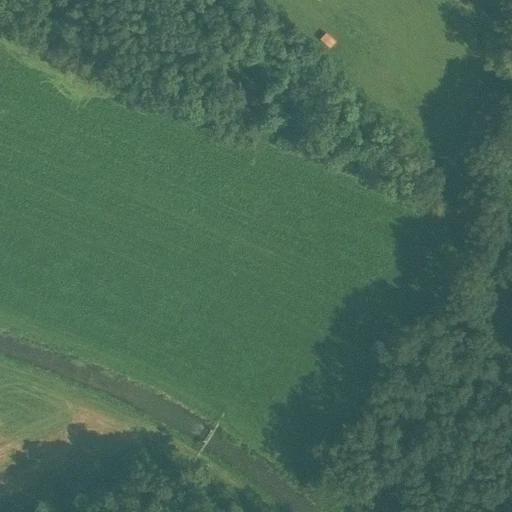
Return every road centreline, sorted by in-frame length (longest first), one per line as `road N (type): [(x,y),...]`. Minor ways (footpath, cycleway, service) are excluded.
road 1 (track): [(239,0),(458,200)]
road 2 (track): [(0,366),(118,412),(181,449)]
